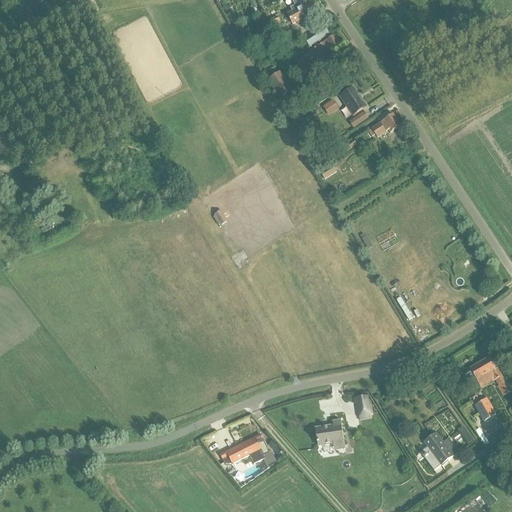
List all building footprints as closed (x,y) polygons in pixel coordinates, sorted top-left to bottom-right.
[(294,0),(297,5),(291,8),(290,8),(292,12),(287,14),(293,25),(307,17),(307,18),(318,12),(313,1),(310,3),(308,0),(294,0)] [(324,25),(304,39),(309,47),(329,34),(324,25)] [(308,62),(307,61),(318,54),(319,57),(331,49),(333,53),(341,48),(334,37),(314,49),(304,56),(295,61),(299,67),(308,62)] [(293,41),(287,49),(298,58),(304,51),(293,41)] [(269,79),(281,97),(292,90),(280,72),(269,79)] [(354,88),(340,97),(353,117),(367,108),(354,88)] [(326,107),(334,115),(342,108),(334,99),(326,107)] [(11,112),(13,116),(22,111),(20,108),(11,112)] [(314,114),(307,119),(309,123),(316,118),(314,114)] [(390,132),(400,126),(393,115),(368,131),(372,138),(376,135),(378,138),(389,130),(390,132)] [(353,141),(341,149),(345,154),(356,146),(353,141)] [(217,214),(224,225),(230,221),(224,210),(217,214)] [(403,296),(399,299),(411,320),(416,317),(403,296)] [(496,370),(489,359),(471,371),(470,369),(458,377),(459,379),(458,379),(462,385),(475,377),(476,380),(482,390),(494,382),(496,381),(499,387),(498,388),(503,397),(511,391),(511,387),(509,382),(506,384),(498,369),(496,370)] [(475,407),(483,423),(497,416),(488,399),(483,402),(479,395),(473,399),(476,406),(475,407)] [(372,417),(377,415),(372,399),(371,396),(370,397),(366,398),(357,398),(358,409),(357,409),(357,417),(368,417),(372,416),(372,417)] [(333,446),(334,451),(345,450),(341,421),(333,423),(333,427),(315,429),(318,448),(333,446)] [(474,441),(464,427),(458,431),(469,445),(474,441)] [(424,443),(428,448),(421,453),(434,472),(454,457),(448,449),(452,445),(448,440),(444,443),(436,434),(424,443)] [(261,436),(221,456),(225,464),(232,465),(250,456),(254,465),(264,460),(268,469),(278,464),(272,451),(269,452),(261,436)] [(283,452),(273,441),(269,445),(278,456),(283,452)] [(452,445),(448,449),(454,457),(459,454),(452,445)] [(485,497),(495,505),(498,501),(488,493),(485,497)]
